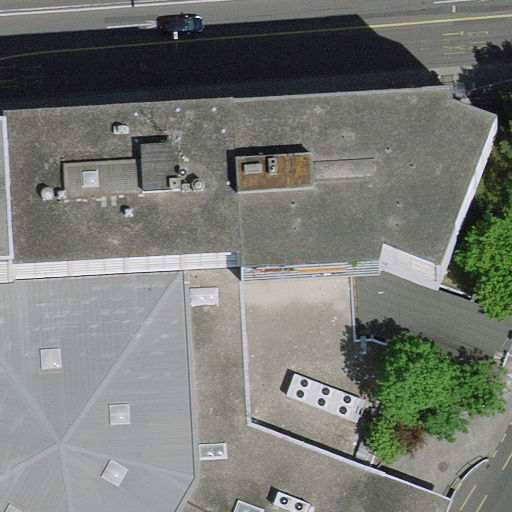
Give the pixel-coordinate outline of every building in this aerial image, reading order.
[(451,104),(237,119),(244,270),(353,263),(385,263),(442,284),(499,136),(456,120),(451,104)] [(6,132),(6,146),(16,284),(190,273),(244,270),(237,119),(6,132)] [(0,285),(16,284),(6,146),(0,146),(0,285)] [(250,427),(370,472),(415,355),(376,341),(358,343),(353,263),(244,270),(250,427)] [(385,263),(353,263),(358,343),(376,341),(415,355),(485,386),(511,319),(511,312),(442,284),(385,263)] [(354,511),(370,472),(250,427),(244,270),(190,273),(200,481),(182,511),(354,511)] [(0,511),(182,511),(200,481),(190,273),(16,284),(0,285),(0,511)] [(370,472),(354,511),(449,511),(452,505),(411,489),(370,472)]
